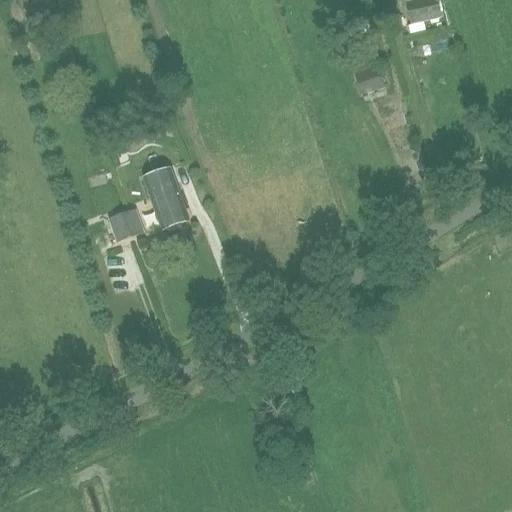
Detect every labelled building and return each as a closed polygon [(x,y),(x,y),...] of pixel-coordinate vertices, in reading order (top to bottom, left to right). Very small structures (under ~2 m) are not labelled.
[(405,0),(406,3),(405,4),(411,26),(442,19),(437,0),(405,0)] [(348,55),(354,75),(361,96),(385,89),(378,68),(372,48),(348,55)] [(189,222),(171,170),(144,180),(162,232),(189,222)] [(116,245),(145,234),(136,210),(108,221),(116,245)] [(304,391),(301,378),(290,381),(294,394),(304,391)] [(310,465),(306,452),(307,452),(297,420),(285,424),(295,456),(297,462),(298,467),(310,465)]
